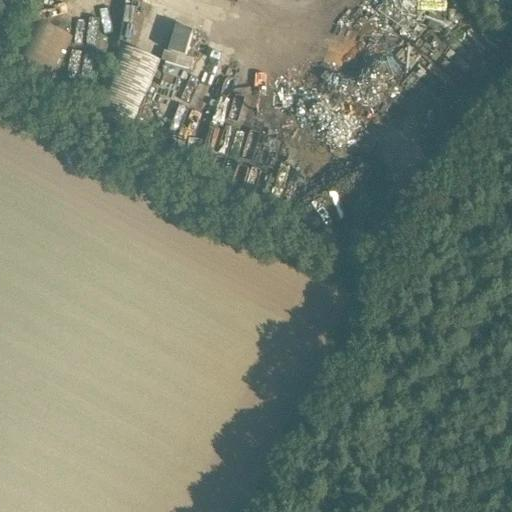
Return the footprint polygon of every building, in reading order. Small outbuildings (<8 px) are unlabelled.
[(37,0),(0,0),(0,9),(32,19),(37,0)] [(100,0),(93,35),(116,40),(124,0),(100,0)] [(76,40),(34,19),(12,65),(55,85),(76,40)] [(194,33),(177,28),(169,54),(186,59),(194,33)] [(161,63),(120,46),(91,118),(132,135),(161,63)]
